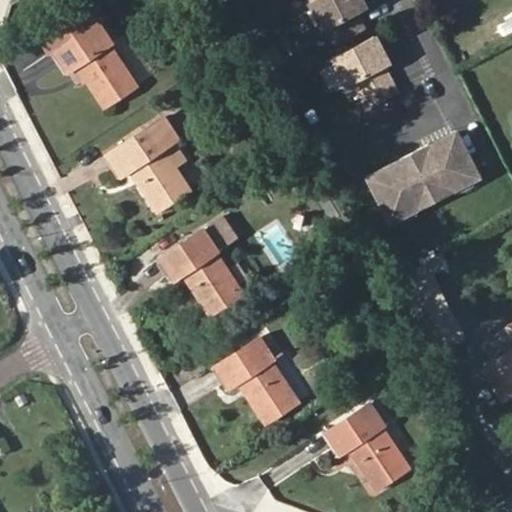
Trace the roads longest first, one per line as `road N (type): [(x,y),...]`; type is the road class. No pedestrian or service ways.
road 1 (tertiary): [(98,314),(0,112)]
road 2 (tertiary): [(203,511),(98,314)]
road 3 (tertiary): [(63,332),(159,511)]
road 4 (tertiary): [(0,207),(63,332)]
